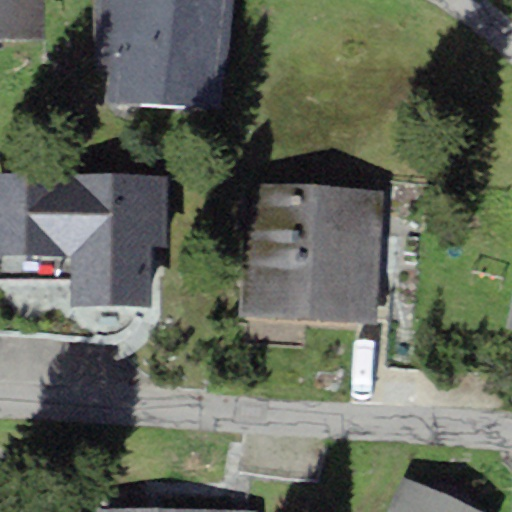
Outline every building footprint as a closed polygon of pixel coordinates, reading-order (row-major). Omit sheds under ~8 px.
[(27,0),(0,0),(0,38),(28,38),(27,0)] [(223,108),(232,0),(105,0),(104,14),(116,15),(108,98),(223,108)] [(0,256),(74,258),(72,304),(150,306),(152,231),(166,232),(167,172),(75,170),(75,177),(0,175),(0,256)] [(384,191),(247,182),(238,314),(376,324),(384,191)] [(481,511),(402,478),(387,511),(481,511)] [(0,495),(0,511),(9,511),(9,495),(0,495)]
